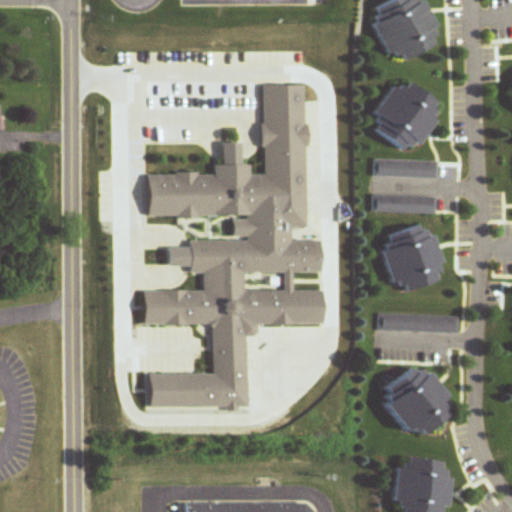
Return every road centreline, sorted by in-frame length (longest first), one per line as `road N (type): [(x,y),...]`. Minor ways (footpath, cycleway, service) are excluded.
road 1 (residential): [(471,0),(480,454),(511,507)]
road 2 (tertiary): [(70,0),(73,511)]
